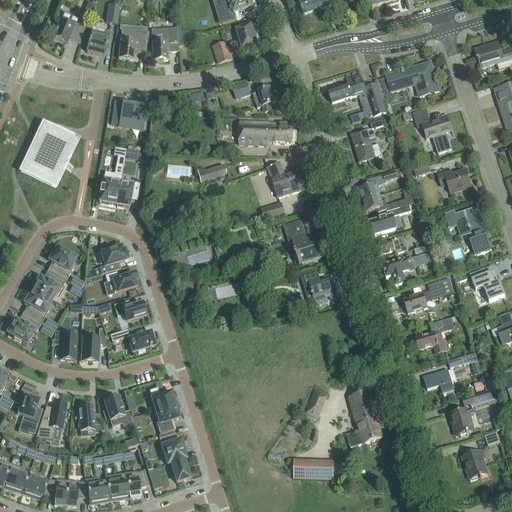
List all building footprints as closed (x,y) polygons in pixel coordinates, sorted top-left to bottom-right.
[(250,1),(249,0),(219,0),(222,9),(218,10),(221,19),(254,9),(251,1),(250,1)] [(305,0),(300,2),(304,16),(331,8),(328,0),(305,0)] [(386,4),(384,0),(369,0),(372,8),(386,4)] [(81,42),(89,16),(92,5),(88,3),(83,14),(78,26),(62,19),(53,39),(67,45),(69,41),(72,43),(74,39),(81,42)] [(110,6),(108,24),(117,25),(120,8),(110,6)] [(239,41),(227,45),(227,43),(213,47),(218,66),(233,62),(230,54),(242,50),(257,46),(255,38),(254,33),(253,33),(251,25),(236,30),(239,41)] [(93,28),(90,38),(84,36),(82,45),(88,47),(87,53),(104,58),(110,33),(93,28)] [(177,29),(169,30),(151,31),(152,45),(153,63),(168,62),(168,54),(170,54),(179,53),(177,29)] [(121,42),(118,60),(134,62),(135,50),(138,50),(137,54),(146,55),(147,35),(140,34),(140,35),(129,33),(128,39),(127,43),(121,42)] [(489,49),(475,53),(476,59),(476,60),(478,60),(481,70),(497,65),(499,71),(511,67),(511,53),(511,51),(501,55),(498,44),(488,47),(489,49)] [(401,73),(386,77),(391,94),(415,86),(419,98),(439,92),(431,64),(423,66),(423,69),(405,74),(404,72),(401,72),(401,73)] [(332,106),(366,94),(367,94),(365,89),(361,76),(346,81),(348,86),(328,92),(332,106)] [(240,97),(254,92),(250,80),(236,84),(240,97)] [(377,85),(365,89),(367,94),(366,94),(368,100),(370,99),(376,117),(374,118),(374,119),(387,114),(382,99),(380,93),(377,85)] [(511,86),(496,91),(506,123),(505,123),(505,124),(508,133),(511,131),(511,86)] [(270,89),(252,95),(257,109),(263,108),(265,114),(271,112),(269,106),(275,104),(270,89)] [(387,91),(380,93),(382,99),(389,97),(387,91)] [(205,95),(206,102),(217,99),(215,92),(205,95)] [(203,95),(188,97),(189,104),(204,102),(203,95)] [(114,106),(111,126),(143,131),(147,109),(122,105),(122,107),(114,106)] [(430,123),(426,111),(413,115),(417,130),(423,128),(426,140),(432,138),(438,155),(451,151),(446,134),(452,132),(447,118),(430,123)] [(381,119),(369,122),(372,130),(383,127),(381,119)] [(292,144),(292,125),(240,124),(240,147),(270,148),(270,144),(292,144)] [(43,125),(21,172),(55,188),(77,142),(43,125)] [(370,130),(351,136),(356,150),(360,164),(375,159),(382,157),(380,154),(378,145),(371,147),(370,145),(369,140),(375,138),(373,132),(371,133),(370,130)] [(115,149),(114,157),(125,159),(126,151),(115,149)] [(271,169),(267,170),(274,182),(280,199),(301,192),(296,175),(285,178),(280,165),(272,168),(272,167),(271,168),(271,169)] [(196,172),(200,184),(226,176),(223,166),(204,172),(203,170),(196,172)] [(429,167),(414,171),(416,177),(431,173),(429,167)] [(101,189),(99,195),(101,196),(99,203),(101,203),(101,205),(109,207),(109,205),(116,206),(121,181),(123,169),(116,168),(114,175),(105,174),(102,189),(101,189)] [(452,177),(451,173),(438,177),(442,188),(448,186),(451,195),(471,189),(465,172),(452,177)] [(380,196),(378,190),(379,187),(386,185),(386,183),(398,179),(396,173),(366,182),(367,188),(359,191),(362,202),(380,196)] [(121,181),(116,206),(117,206),(117,208),(123,209),(124,208),(129,208),(131,200),(137,201),(140,185),(121,181)] [(382,203),(380,196),(362,202),(366,214),(376,211),(377,214),(388,211),(387,207),(387,206),(386,202),(382,203)] [(408,200),(387,206),(387,207),(388,211),(389,213),(410,206),(408,200)] [(285,219),(281,206),(261,212),(265,225),(285,219)] [(375,237),(396,231),(392,219),(412,214),(410,206),(389,213),(387,214),(388,219),(369,225),(372,233),(373,232),(375,237)] [(310,222),(317,220),(313,207),(306,209),(310,222)] [(454,212),(446,215),(450,228),(457,225),(461,237),(471,234),(474,242),(470,243),(471,247),(475,258),(492,252),(487,237),(489,237),(485,226),(483,226),(478,212),(476,213),(475,209),(455,215),(454,212)] [(301,222),(283,227),(287,239),(291,237),(292,240),(288,242),(292,256),(295,256),(295,257),(297,257),(300,267),(322,260),(316,240),(308,243),(301,222)] [(377,255),(378,255),(379,257),(394,252),(396,256),(408,252),(406,248),(401,250),(398,241),(386,244),(385,240),(380,242),(381,246),(376,247),(377,251),(376,252),(377,255)] [(105,267),(100,269),(102,276),(119,271),(117,264),(127,261),(125,252),(122,253),(121,248),(101,255),(105,267)] [(427,248),(414,252),(416,258),(429,254),(427,248)] [(51,266),(48,272),(66,282),(74,269),(72,268),(76,260),(71,257),(72,255),(65,251),(64,253),(57,249),(54,254),(53,253),(49,260),(50,261),(49,262),(54,264),(52,267),(51,266)] [(405,260),(382,267),(386,280),(392,278),(395,288),(406,284),(403,274),(415,271),(414,269),(432,264),(429,255),(412,260),(411,259),(405,261),(405,260)] [(178,259),(169,262),(173,274),(182,271),(178,259)] [(488,276),(486,270),(469,276),(475,292),(483,289),(489,304),(505,298),(499,283),(498,283),(494,273),(488,276)] [(35,287),(32,292),(51,303),(56,295),(58,296),(66,282),(48,272),(44,278),(46,279),(44,281),(40,279),(39,280),(38,279),(34,286),(35,287)] [(333,296),(329,282),(318,285),(317,280),(320,279),(318,273),(300,278),(306,297),(312,296),(316,308),(327,304),(326,299),(333,296)] [(117,274),(105,277),(107,284),(111,283),(115,295),(137,288),(135,283),(137,282),(135,275),(119,280),(117,274)] [(467,281),(465,275),(454,279),(457,285),(467,281)] [(449,280),(428,287),(430,293),(403,301),(408,316),(427,310),(425,303),(454,295),(449,280)] [(26,309),(23,315),(41,325),(49,311),(47,310),(51,303),(32,292),(30,296),(28,295),(24,302),(25,303),(25,304),(29,307),(28,309),(26,309)] [(128,302),(114,307),(117,319),(124,317),(126,324),(146,318),(142,305),(130,308),(128,302)] [(110,305),(97,309),(99,316),(112,313),(110,305)] [(96,310),(85,313),(90,331),(102,327),(96,310)] [(502,327),(497,329),(503,346),(511,342),(511,321),(509,314),(499,318),(502,327)] [(11,329),(8,334),(14,338),(14,340),(21,344),(21,342),(27,345),(34,333),(36,334),(41,325),(23,315),(20,320),(21,321),(20,324),(15,321),(15,322),(13,321),(9,328),(11,329)] [(442,341),(441,335),(455,331),(451,320),(430,326),(432,333),(433,332),(434,335),(416,341),(419,353),(434,348),(436,356),(447,352),(443,340),(442,341)] [(83,339),(82,363),(98,364),(99,349),(107,350),(106,341),(103,331),(99,330),(99,340),(83,339)] [(127,331),(110,337),(112,344),(129,338),(127,331)] [(55,333),(54,347),(61,347),(60,361),(75,362),(77,337),(62,336),(63,333),(55,333)] [(136,338),(128,341),(132,354),(138,353),(138,355),(146,353),(145,351),(149,349),(149,350),(152,349),(151,349),(155,347),(152,338),(151,334),(143,336),(136,338)] [(475,354),(460,359),(447,363),(449,370),(462,366),(468,365),(472,365),(475,376),(481,375),(475,354)] [(447,372),(423,379),(427,392),(441,387),(443,395),(454,392),(447,372)] [(474,415),(473,411),(498,404),(494,391),(495,390),(493,382),(484,385),(486,394),(462,401),(465,411),(451,416),(455,429),(453,429),(456,438),(457,437),(458,437),(466,435),(467,437),(469,436),(468,434),(472,433),(467,417),(474,415)] [(157,389),(149,392),(152,399),(151,400),(155,412),(177,405),(175,396),(173,397),(172,393),(160,397),(157,389)] [(359,433),(347,437),(351,450),(382,440),(376,420),(378,420),(370,393),(348,399),(359,433)] [(20,406),(17,415),(24,418),(22,426),(29,428),(27,434),(35,436),(37,429),(38,425),(42,412),(36,410),(39,402),(32,400),(33,398),(25,396),(22,407),(20,406)] [(106,411),(103,413),(105,420),(109,419),(112,429),(122,425),(123,429),(133,425),(129,412),(123,414),(118,399),(111,401),(111,399),(105,401),(106,403),(104,404),(106,411)] [(45,409),(36,438),(53,442),(55,430),(62,431),(66,406),(57,404),(54,403),(53,406),(52,410),(46,409),(45,409)] [(79,416),(78,428),(80,429),(80,433),(87,432),(94,431),(94,435),(101,435),(100,426),(94,427),(93,413),(92,408),(90,408),(90,406),(80,405),(80,409),(78,409),(79,416)] [(155,412),(153,412),(160,436),(175,432),(172,422),(180,420),(179,416),(181,415),(177,405),(155,412)] [(496,433),(484,437),(488,448),(500,444),(496,433)] [(175,435),(159,440),(167,466),(171,465),(184,461),(186,460),(180,441),(178,442),(175,435)] [(483,452),(463,459),(471,483),(480,480),(480,481),(482,480),(481,478),(487,475),(482,460),(486,459),(483,452)] [(184,461),(171,465),(177,484),(190,480),(184,461)] [(0,488),(3,490),(4,489),(11,465),(0,462),(0,488)] [(11,465),(4,489),(13,492),(19,473),(20,473),(21,469),(11,465)] [(334,482),(334,466),(294,465),(294,481),(334,482)] [(29,476),(22,495),(32,499),(39,480),(40,475),(30,472),(28,476),(29,476)] [(137,473),(126,475),(130,499),(129,499),(129,500),(141,499),(140,490),(148,487),(144,472),(137,474),(137,473)] [(19,473),(13,492),(22,495),(29,476),(28,476),(20,473),(19,473)] [(126,475),(116,476),(120,501),(129,499),(130,499),(126,475)] [(116,476),(105,478),(106,483),(109,503),(120,501),(116,476)] [(39,480),(32,499),(42,502),(44,496),(48,483),(39,480)] [(96,480),(85,481),(85,484),(88,500),(89,506),(99,504),(96,485),(97,484),(96,480)] [(48,483),(44,496),(55,498),(54,507),(65,508),(67,482),(56,481),(56,483),(49,481),(48,483)] [(157,481),(151,483),(155,494),(161,493),(157,481)] [(67,482),(65,508),(76,509),(77,500),(88,500),(85,484),(79,484),(79,483),(67,482)] [(97,484),(96,485),(99,504),(109,503),(106,483),(97,484)]
